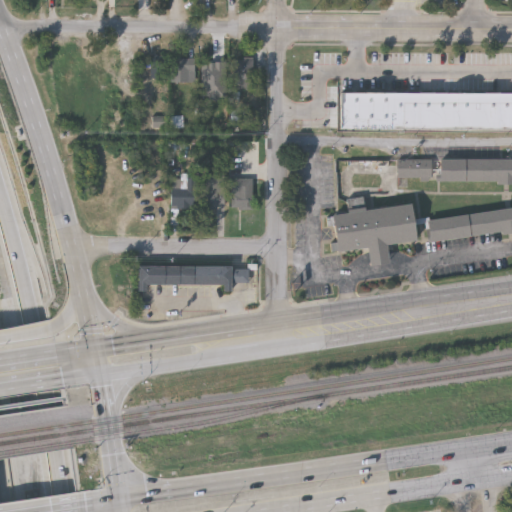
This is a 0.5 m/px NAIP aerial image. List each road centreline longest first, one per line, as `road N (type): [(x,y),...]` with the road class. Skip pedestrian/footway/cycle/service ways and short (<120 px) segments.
road 1 (residential): [(511,31),(8,29)]
road 2 (secondary): [(511,445),(77,511)]
road 3 (secondary): [(95,345),(75,247),(0,12)]
road 4 (motorway): [(66,511),(38,317),(0,177)]
road 5 (residential): [(281,330),(274,0)]
road 6 (residential): [(278,248),(75,247)]
road 7 (secondary): [(285,511),(474,485)]
road 8 (primary): [(511,298),(323,324)]
road 9 (primary): [(56,379),(204,357),(231,338)]
road 10 (primary): [(231,338),(196,330),(52,352)]
road 11 (secondary): [(119,511),(95,345)]
